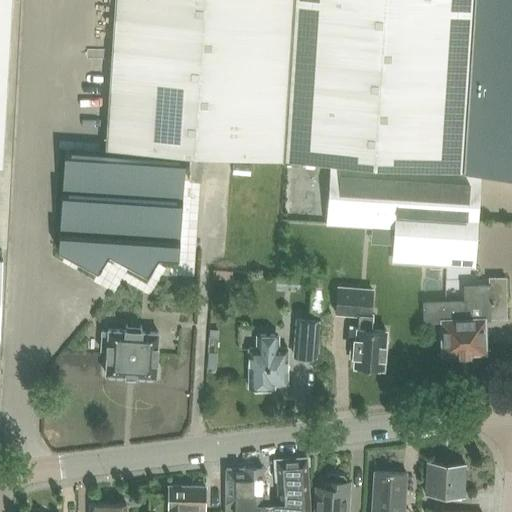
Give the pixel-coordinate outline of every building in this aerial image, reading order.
[(0,0),(0,163),(2,164),(4,129),(10,0),(0,0)] [(64,150),(58,250),(97,273),(109,254),(147,276),(159,257),(179,258),(186,153),(331,162),(464,170),(474,0),(115,0),(109,100),(105,152),(64,150)] [(511,0),(474,0),(464,170),(479,171),(511,173),(511,0)] [(189,179),(189,180),(200,181),(202,158),(191,157),(189,179)] [(331,162),(327,222),(395,226),(393,260),(447,263),(473,265),(479,171),(464,170),(331,162)] [(271,273),(270,290),(286,290),(287,273),(271,273)] [(505,276),(489,277),(489,284),(490,317),(506,317),(505,276)] [(444,300),(423,301),(424,321),(440,320),(441,355),(487,353),(486,318),(490,317),(489,284),(464,285),(463,300),(444,300)] [(317,312),(321,288),(309,287),(305,311),(317,312)] [(336,310),(357,312),(355,338),(354,338),(352,355),(355,355),(354,365),(382,367),(385,330),(372,329),(373,313),(370,313),(372,291),(338,288),(336,310)] [(319,321),(297,319),(294,355),(316,357),(319,321)] [(135,375),(156,377),(159,332),(108,329),(105,373),(125,375),(125,376),(135,377),(135,375)] [(258,348),(248,348),(248,388),(252,388),(255,391),(262,391),(265,388),(273,388),(273,384),(287,384),(287,347),(274,347),(274,334),(258,334),(258,348)] [(271,511),(309,511),(310,507),(307,457),(275,460),(276,476),(278,504),(272,504),(271,511)] [(424,494),(464,496),(466,465),(426,463),(424,494)] [(226,468),(225,511),(271,511),(272,504),(262,504),(263,466),(244,466),(244,469),(226,468)] [(374,471),(371,511),(403,511),(406,473),(374,471)] [(321,487),(315,487),(313,511),(347,511),(349,482),(345,481),(345,478),(342,475),(329,475),(327,477),(326,480),(322,480),(321,487)] [(169,485),(168,511),(204,511),(205,486),(169,485)] [(125,511),(125,503),(89,503),(89,511),(125,511)]
